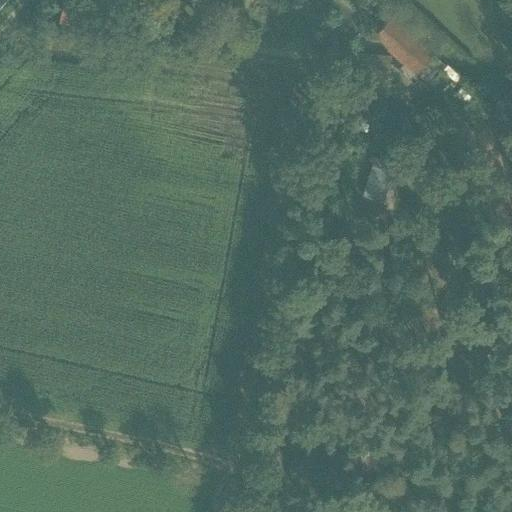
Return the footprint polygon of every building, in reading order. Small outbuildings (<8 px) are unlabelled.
[(75,0),(63,0),(60,27),(86,30),(90,2),(75,0)] [(393,17),(376,37),(388,47),(386,50),(392,55),(415,75),(434,53),(393,17)] [(131,20),(129,31),(141,32),(140,38),(155,39),(157,23),(131,20)] [(354,81),(389,84),(392,55),(357,52),(354,81)] [(420,78),(438,85),(442,73),(425,66),(420,78)] [(411,139),(406,152),(427,159),(432,145),(411,139)] [(373,161),(362,194),(383,201),(396,161),(370,153),(368,159),(373,161)]
